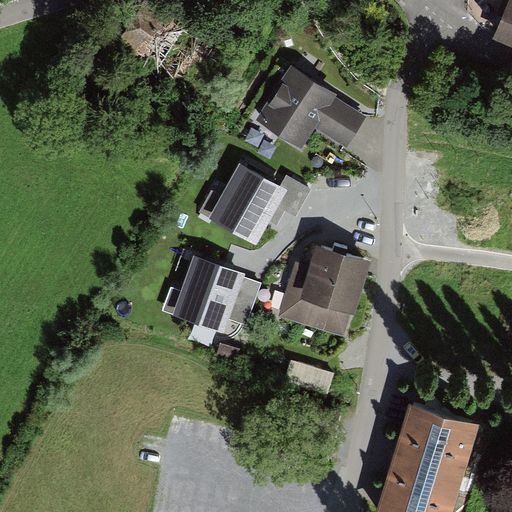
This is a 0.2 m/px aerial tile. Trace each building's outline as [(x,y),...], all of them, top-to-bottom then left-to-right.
[(158,0),(141,0),(120,33),(207,90),(239,41),(207,20),(202,28),(158,0)] [(494,37),(511,45),(511,0),(503,0),(497,16),(501,18),(494,37)] [(292,64),(257,120),(302,148),(315,129),(347,149),(368,116),(336,96),(338,93),(292,64)] [(479,157),(435,151),(432,175),(429,197),(472,203),(479,157)] [(278,185),(238,163),(222,193),(212,187),(199,212),(256,243),(268,222),(277,227),(285,212),(296,218),(313,187),(285,172),(278,185)] [(295,259),(277,315),(344,336),(351,314),(355,315),(372,261),(314,243),(308,263),(295,259)] [(245,274),(193,256),(181,291),(171,288),(162,311),(222,331),(228,319),(245,325),(261,283),(244,277),(245,274)] [(240,348),(220,342),(215,359),(235,365),(240,348)] [(335,373),(291,360),(285,381),(328,394),(335,373)] [(303,453),(331,459),(344,404),(307,395),(301,419),(310,421),(303,453)] [(409,403),(375,511),(453,511),(480,425),(409,403)]
